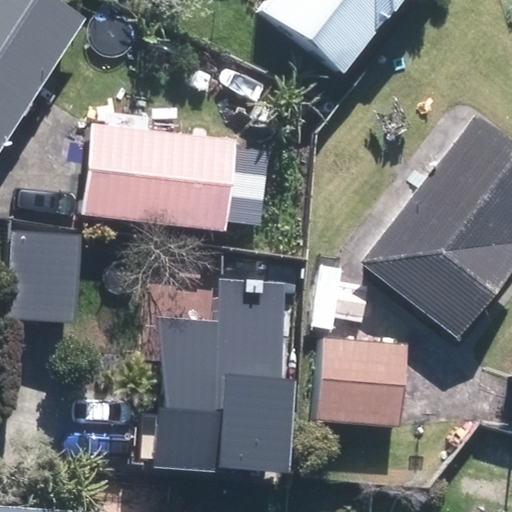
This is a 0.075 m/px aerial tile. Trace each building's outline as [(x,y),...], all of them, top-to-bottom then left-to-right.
[(0,0),(0,134),(71,24),(33,0),(0,0)] [(386,0),(262,0),(250,16),(327,76),(386,0)] [(511,241),(511,149),(471,118),(360,264),(454,336),(511,259),(511,247),(509,245),(511,241)] [(84,130),(74,219),(212,235),(223,146),(84,130)] [(60,242),(2,238),(0,262),(0,322),(54,326),(60,242)] [(153,413),(150,469),(285,477),(291,383),(285,383),(291,285),(227,281),(224,324),(164,321),(167,414),(153,413)] [(322,336),(315,412),(399,420),(406,344),(322,336)]
